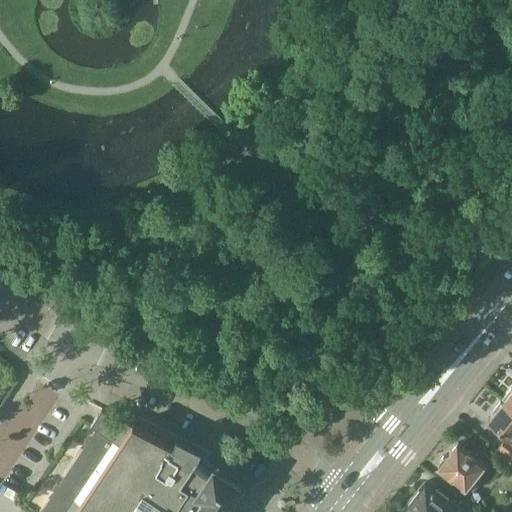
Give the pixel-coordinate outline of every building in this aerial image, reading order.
[(505,399),(503,401),(511,407),(511,389),(511,388),(504,398),(505,399)] [(511,407),(503,401),(488,419),(508,435),(497,448),(511,459),(511,407)] [(223,511),(242,484),(214,466),(209,473),(193,462),(198,456),(202,448),(177,435),(173,444),(101,407),(90,423),(98,429),(41,511),(223,511)] [(480,446),(474,454),(458,442),(439,466),(466,487),(467,486),(472,490),(481,479),(479,477),(494,458),(480,446)] [(404,508),(409,511),(451,511),(457,505),(425,480),(404,508)]
